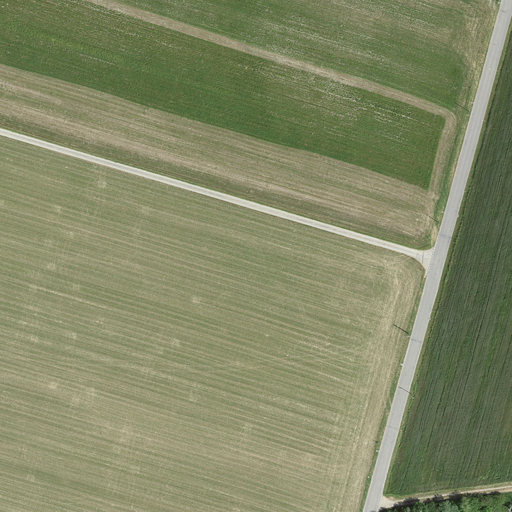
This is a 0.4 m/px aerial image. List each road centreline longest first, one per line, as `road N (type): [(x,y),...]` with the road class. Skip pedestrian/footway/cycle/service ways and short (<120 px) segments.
road 1 (tertiary): [(370,511),(509,0)]
road 2 (track): [(21,138),(438,261)]
road 3 (track): [(371,505),(511,486)]
